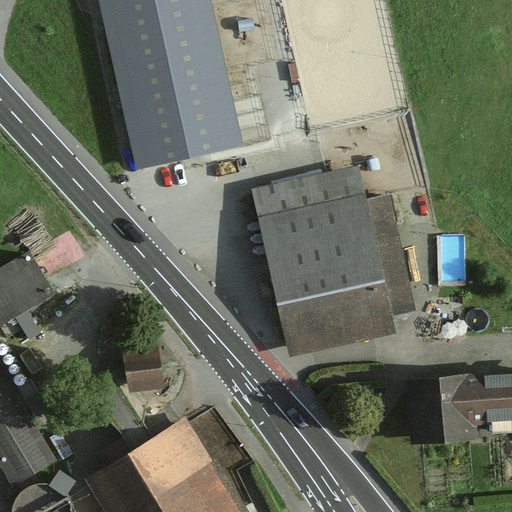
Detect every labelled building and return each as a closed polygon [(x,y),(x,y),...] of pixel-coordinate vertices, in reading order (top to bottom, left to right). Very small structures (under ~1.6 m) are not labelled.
[(240,148),(206,0),(101,0),(140,170),(240,148)] [(389,309),(411,304),(386,194),(364,200),(356,166),(256,188),(292,347),(392,325),(389,309)] [(0,461),(17,488),(57,462),(0,372),(0,330),(59,293),(32,251),(0,270),(0,461)] [(166,349),(131,353),(135,386),(169,382),(166,349)] [(511,425),(511,378),(480,382),(480,373),(413,380),(420,446),(486,438),(485,429),(511,425)] [(245,459),(213,407),(189,422),(185,416),(89,476),(111,511),(245,511),(221,473),(245,459)]
